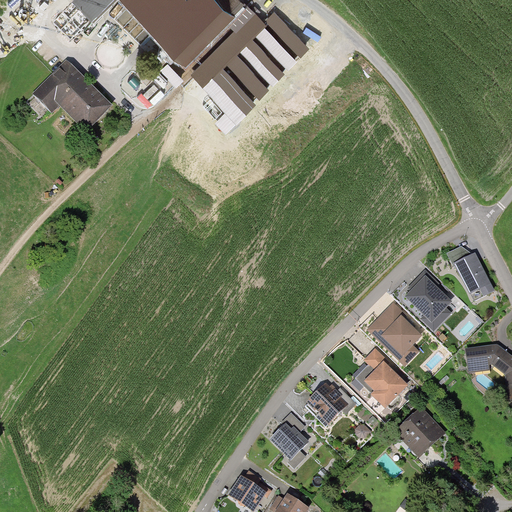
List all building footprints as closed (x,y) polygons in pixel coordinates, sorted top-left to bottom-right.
[(74,0),(54,21),(71,40),(90,20),(91,23),(116,0),(120,0),(185,67),(236,17),(234,15),(245,5),(239,0),(74,0)] [(255,8),(191,70),(206,86),(270,24),(255,8)] [(112,107),(67,61),(33,94),(52,113),(59,107),(85,134),(112,107)] [(462,247),(447,254),(454,267),(456,267),(470,294),(471,294),(475,301),(495,290),(475,253),(472,254),(462,247)] [(452,303),(425,277),(405,298),(423,315),(419,319),(433,333),(453,313),(447,308),(452,303)] [(413,345),(422,337),(403,318),(406,315),(393,302),(366,330),(404,367),(420,351),(413,345)] [(511,355),(497,344),(466,349),(468,373),(490,370),(490,366),(491,365),(505,376),(508,399),(511,399),(511,355)] [(372,394),(371,395),(385,409),(408,386),(387,365),(389,362),(376,349),(365,361),(369,365),(356,379),(372,394)] [(330,387),(327,384),(307,404),(318,414),(316,417),(326,427),(343,411),(346,415),(357,404),(340,388),(338,390),(332,384),(330,387)] [(444,435),(423,411),(395,434),(416,459),(444,435)] [(306,427),(291,412),(280,423),(282,425),(268,440),(287,458),(285,461),(295,471),(308,459),(300,451),(308,442),(300,433),(306,427)] [(362,429),(358,436),(367,441),(371,433),(362,429)] [(259,490),(238,477),(225,498),(248,511),(252,511),(261,497),(265,500),(271,491),(262,486),(259,490)] [(304,511),(306,509),(283,494),(280,499),(276,496),(268,508),(271,510),(270,511),(304,511)]
